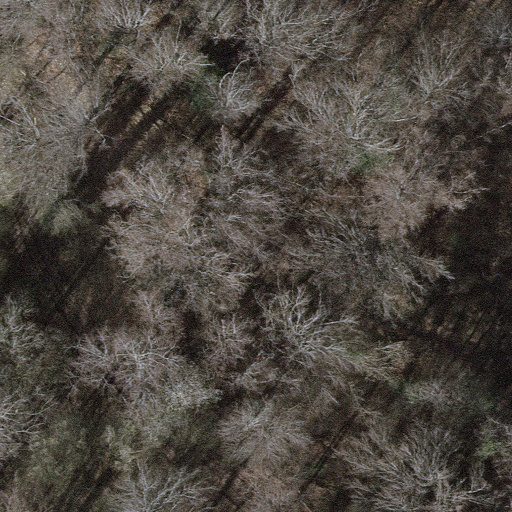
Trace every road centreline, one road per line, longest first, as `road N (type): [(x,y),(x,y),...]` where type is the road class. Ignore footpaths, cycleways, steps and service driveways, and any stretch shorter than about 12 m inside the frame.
road 1 (track): [(0,12),(67,100),(120,190),(169,240),(200,258),(511,332)]
road 2 (track): [(0,99),(17,200),(46,270),(167,427),(262,511)]
